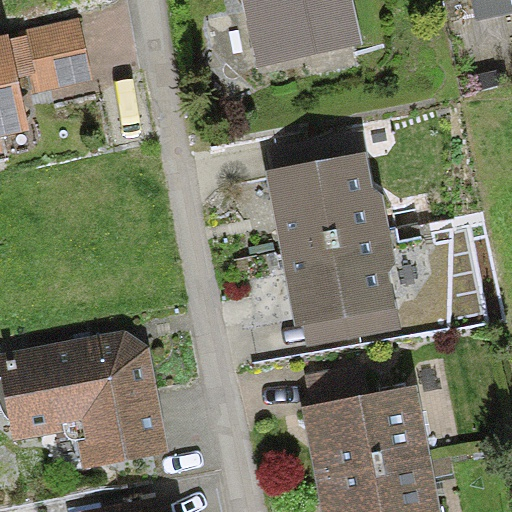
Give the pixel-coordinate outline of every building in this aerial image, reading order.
[(247,0),(260,60),(289,54),(289,55),(304,52),(304,51),(342,43),(342,45),(345,44),(335,0),(247,0)] [(511,0),(467,0),(474,30),(511,21),(511,0)] [(25,76),(17,42),(0,45),(0,132),(19,128),(8,80),(25,76)] [(282,251),(380,233),(374,201),(362,194),(356,162),(268,179),(282,251)] [(295,323),(383,306),(378,275),(386,264),(380,233),(282,251),(295,323)] [(83,465),(157,451),(139,354),(119,340),(0,362),(0,364),(14,437),(76,425),(83,465)] [(307,414),(319,477),(416,458),(404,395),(307,414)] [(426,511),(416,458),(319,477),(325,511),(426,511)] [(156,511),(155,503),(110,511),(156,511)]
